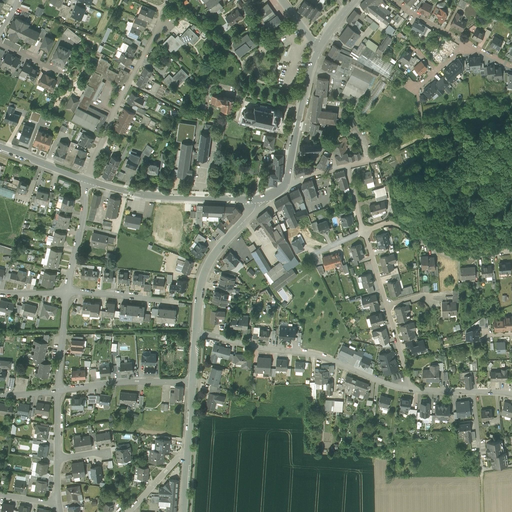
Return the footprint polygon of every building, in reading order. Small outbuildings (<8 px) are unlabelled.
[(206,0),(213,12),(222,6),(220,3),(218,0),(206,0)] [(309,4),(304,0),(298,10),(314,21),(322,10),(320,9),(315,5),(314,7),(310,3),(309,4)] [(323,3),(319,0),(315,5),(320,9),(322,6),(324,4),(323,3)] [(370,0),(364,0),(360,4),(366,11),(368,9),(373,4),(374,3),(370,0)] [(467,2),(463,0),(459,0),(457,5),(463,8),(467,2)] [(276,15),(267,2),(260,8),(263,11),(259,14),(265,22),(276,15)] [(424,2),(421,6),(420,5),(419,8),(418,9),(419,11),(427,15),(429,12),(431,9),(430,9),(430,8),(429,5),(424,2)] [(77,5),(74,11),(73,11),(71,15),(81,19),(83,14),(86,9),(82,7),(76,4),(76,5),(77,5)] [(89,7),(83,4),(82,7),(86,9),(90,10),(89,11),(102,17),(103,13),(89,7)] [(376,6),(373,4),(368,9),(376,16),(381,10),(377,7),(376,6)] [(380,4),(377,7),(381,10),(388,15),(390,11),(386,8),(383,6),(380,4)] [(38,6),(35,13),(41,16),(44,9),(38,6)] [(439,11),(441,8),(439,8),(436,6),(432,12),(436,14),(438,11),(439,11)] [(147,10),(141,8),(137,17),(147,21),(150,22),(155,11),(148,8),(147,10)] [(238,8),(234,11),(233,10),(231,11),(232,12),(225,17),(231,25),(243,16),(238,8)] [(446,16),(445,10),(441,8),(439,11),(438,11),(436,14),(437,15),(439,20),(442,22),(444,19),(446,18),(446,16)] [(360,14),(354,9),(346,20),(352,24),(356,19),(360,14)] [(27,12),(22,10),(19,16),(27,20),(30,13),(27,12)] [(381,10),(376,16),(387,23),(391,17),(388,15),(381,10)] [(457,12),(455,16),(450,25),(462,31),(466,22),(460,19),(462,15),(457,12)] [(402,17),(397,13),(393,19),(397,22),(402,17)] [(265,22),(264,23),(268,30),(277,23),(281,21),(277,14),(265,22)] [(137,17),(136,16),(133,23),(132,25),(141,29),(143,30),(144,30),(143,30),(147,21),(137,17)] [(29,24),(17,18),(15,21),(13,19),(11,23),(28,32),(30,28),(27,27),(29,24)] [(356,19),(352,24),(359,28),(362,24),(356,19)] [(378,25),(373,20),(371,23),(369,25),(375,30),(378,25)] [(425,25),(415,20),(411,27),(421,33),(425,25)] [(28,32),(11,23),(8,30),(11,31),(8,36),(9,36),(7,39),(15,42),(16,40),(19,35),(25,38),(28,32)] [(359,28),(352,24),(350,26),(359,33),(361,34),(361,35),(364,31),(359,28)] [(393,28),(389,24),(385,30),(387,32),(389,33),(393,28)] [(132,25),(128,34),(137,38),(141,29),(132,25)] [(350,26),(348,25),(338,37),(352,47),(361,34),(359,33),(350,26)] [(101,40),(104,41),(109,28),(106,26),(101,40)] [(35,30),(30,28),(28,32),(25,38),(27,39),(26,40),(29,42),(35,30)] [(81,39),(67,28),(63,33),(77,44),(81,39)] [(200,37),(189,28),(180,38),(186,44),(189,41),(193,44),(200,37)] [(484,33),(475,29),(471,37),(480,41),(483,35),(484,34),(484,33)] [(35,30),(29,42),(32,43),(33,42),(34,43),(38,36),(39,33),(35,30)] [(247,33),(232,43),(235,48),(234,48),(240,56),(251,48),(249,45),(253,42),(247,33)] [(172,34),(162,44),(171,52),(174,49),(176,51),(182,45),(175,38),(172,34)] [(387,34),(380,44),(379,43),(378,46),(376,49),(380,52),(381,53),(385,47),(392,38),(387,34)] [(186,44),(180,38),(177,35),(175,38),(182,45),(185,47),(187,45),(186,44)] [(46,36),(45,36),(44,39),(40,46),(49,50),(54,40),(46,36)] [(494,36),(489,45),(492,46),(492,45),(498,48),(499,46),(502,41),(494,36)] [(7,39),(5,37),(2,42),(19,50),(21,45),(15,42),(7,39)] [(374,43),(368,39),(364,43),(366,44),(370,48),(374,43)] [(362,42),(357,49),(354,47),(352,50),(359,54),(366,44),(364,43),(362,42)] [(136,49),(125,43),(121,51),(122,52),(132,57),(134,53),(136,49)] [(451,49),(446,43),(441,46),(442,47),(446,52),(447,52),(451,49)] [(352,57),(339,50),(340,48),(333,44),(328,53),(335,57),(342,60),(341,63),(348,67),(349,64),(352,57)] [(370,48),(366,44),(359,54),(356,59),(363,64),(364,64),(367,65),(379,71),(379,72),(387,76),(395,65),(382,56),(381,56),(379,54),(375,51),(370,48)] [(67,50),(58,45),(51,60),(61,64),(61,65),(62,66),(64,66),(65,64),(64,63),(69,54),(70,53),(71,52),(70,50),(69,49),(67,50)] [(32,54),(36,55),(39,56),(43,49),(36,46),(32,54)] [(446,52),(442,47),(437,50),(442,56),(446,52)] [(406,49),(399,58),(405,63),(410,55),(411,53),(406,49)] [(437,50),(436,49),(432,53),(438,60),(436,61),(438,63),(444,58),(442,56),(437,50)] [(132,57),(122,52),(120,57),(119,58),(121,60),(126,62),(130,64),(133,58),(132,57)] [(12,55),(7,53),(3,60),(1,65),(13,71),(14,70),(19,59),(15,57),(15,56),(12,55)] [(112,58),(120,63),(121,60),(119,58),(120,57),(115,54),(114,54),(112,58)] [(410,55),(405,63),(408,65),(409,63),(413,57),(410,55)] [(388,56),(387,58),(395,64),(397,61),(388,56)] [(363,64),(356,59),(352,57),(349,64),(354,66),(361,69),(363,64)] [(479,57),(476,57),(472,57),(468,58),(469,63),(469,68),(470,68),(480,67),(480,63),(479,57)] [(90,80),(88,84),(87,84),(83,93),(84,94),(78,107),(77,107),(75,112),(71,119),(99,132),(107,115),(89,106),(92,99),(102,81),(103,77),(114,82),(118,74),(108,68),(111,63),(107,62),(108,61),(101,58),(96,67),(97,67),(95,71),(94,71),(89,80),(90,80)] [(458,58),(453,63),(451,64),(451,65),(458,77),(461,74),(460,74),(463,72),(462,66),(462,63),(458,59),(458,58)] [(337,64),(325,59),(322,66),(331,70),(332,67),(335,69),(337,64)] [(427,67),(421,61),(414,68),(419,74),(427,67)] [(29,64),(25,62),(22,69),(20,74),(26,77),(31,67),(32,66),(28,64),(29,64)] [(349,64),(348,67),(341,63),(340,65),(338,70),(350,75),(354,66),(349,64)] [(379,71),(367,65),(364,71),(372,75),(376,77),(379,72),(379,71)] [(458,77),(451,65),(450,66),(450,65),(448,67),(443,72),(445,74),(451,81),(454,79),(455,80),(458,77)] [(361,69),(354,66),(350,75),(349,77),(342,92),(349,95),(350,93),(354,95),(357,90),(363,93),(372,75),(364,71),(361,69)] [(31,67),(26,77),(33,80),(36,75),(38,70),(31,67)] [(145,67),(136,84),(144,88),(148,79),(150,75),(152,71),(145,67)] [(123,69),(121,68),(118,74),(114,82),(117,84),(119,82),(123,84),(129,73),(123,69)] [(400,71),(397,68),(389,78),(393,81),(395,77),(399,72),(400,71)] [(172,78),(169,74),(166,77),(171,83),(174,80),(179,84),(188,75),(181,69),(172,78)] [(399,72),(395,77),(402,83),(406,78),(399,72)] [(47,76),(43,74),(41,78),(38,84),(45,87),(50,76),(48,75),(47,76)] [(451,81),(445,74),(443,76),(449,83),(451,81)] [(56,81),(51,78),(52,77),(50,76),(45,87),(50,89),(52,89),(56,82),(56,81)] [(449,83),(443,76),(438,81),(443,88),(449,83)] [(328,79),(317,78),(315,94),(322,95),(326,95),(328,79)] [(386,84),(379,79),(357,110),(365,115),(386,84)] [(105,83),(102,81),(92,99),(96,101),(98,96),(97,96),(99,93),(100,93),(105,83)] [(444,90),(435,81),(428,87),(426,87),(424,89),(424,90),(423,91),(429,97),(436,91),(439,94),(444,90)] [(161,85),(155,96),(160,98),(166,88),(161,85)] [(363,93),(357,90),(354,95),(361,98),(363,93)] [(139,96),(132,92),(127,101),(134,105),(135,103),(140,106),(141,106),(140,105),(143,100),(144,100),(139,97),(139,96)] [(71,96),(65,107),(73,111),(75,112),(77,107),(78,107),(84,94),(83,93),(82,94),(79,100),(71,96)] [(315,94),(313,94),(310,119),(319,120),(320,110),(320,108),(321,100),(322,95),(315,94)] [(233,98),(223,96),(223,98),(212,95),(210,102),(221,104),(220,108),(230,111),(233,98)] [(326,95),(322,95),(321,100),(326,100),(353,103),(354,100),(327,97),(327,95),(326,95)] [(16,105),(10,103),(7,111),(13,113),(16,105)] [(265,108),(264,106),(262,106),(260,107),(259,108),(255,107),(254,106),(254,107),(253,110),(251,110),(251,108),(250,109),(248,109),(248,108),(247,108),(247,109),(245,110),(244,110),(245,111),(244,113),(243,113),(243,114),(244,114),(245,116),(245,117),(242,116),(241,121),(251,123),(252,121),(256,122),(256,124),(257,124),(257,123),(261,124),(261,125),(262,124),(266,125),(266,126),(267,125),(272,126),(272,127),(274,128),(276,127),(277,124),(277,123),(278,124),(279,123),(277,123),(279,117),(280,117),(279,116),(280,112),(275,111),(275,112),(270,110),(270,109),(269,110),(265,109),(265,108)] [(134,114),(124,109),(121,113),(132,119),(134,114)] [(37,122),(40,113),(32,110),(28,119),(37,122)] [(336,112),(320,110),(319,120),(335,122),(336,112)] [(7,111),(4,120),(16,125),(19,116),(13,113),(7,111)] [(132,119),(121,113),(119,118),(129,124),(132,119)] [(129,124),(119,118),(116,123),(127,128),(129,124)] [(345,123),(348,129),(356,125),(353,119),(345,123)] [(195,124),(179,122),(176,141),(181,141),(192,143),(193,143),(195,124)] [(322,130),(318,128),(318,127),(318,126),(318,124),(312,122),(309,132),(321,135),(323,136),(326,137),(326,134),(326,129),(322,128),(322,130)] [(127,128),(116,123),(114,128),(124,133),(127,128)] [(197,155),(197,157),(207,159),(211,134),(210,134),(211,125),(205,124),(204,133),(201,132),(197,155)] [(34,129),(24,125),(19,141),(29,144),(34,129)] [(52,136),(38,131),(33,144),(34,144),(34,145),(34,146),(37,147),(38,146),(39,146),(42,147),(42,148),(42,149),(45,150),(46,149),(47,149),(52,136)] [(87,135),(83,133),(81,136),(81,137),(79,141),(87,146),(90,147),(92,143),(91,143),(94,139),(87,135)] [(275,136),(266,134),(263,144),(272,146),(275,136)] [(130,140),(120,159),(123,160),(133,141),(130,140)] [(70,145),(60,141),(57,149),(53,157),(63,161),(64,161),(67,152),(68,149),(73,151),(74,148),(76,143),(71,141),(70,145)] [(195,151),(193,149),(191,149),(192,143),(181,141),(180,148),(181,148),(180,150),(178,150),(177,156),(179,156),(177,174),(187,176),(187,175),(191,176),(192,168),(188,168),(190,154),(194,154),(195,151)] [(341,143),(331,147),(335,156),(347,153),(346,150),(347,149),(345,145),(347,144),(346,141),(341,143)] [(317,143),(313,143),(313,144),(311,144),(310,143),(310,144),(308,144),(307,143),(307,144),(304,145),(303,144),(303,145),(304,146),(304,151),(303,152),(304,152),(307,151),(307,152),(308,152),(308,151),(310,151),(310,152),(311,152),(311,151),(314,151),(314,152),(314,151),(316,151),(316,152),(317,152),(317,151),(319,151),(319,152),(320,151),(321,149),(322,149),(321,148),(321,146),(322,146),(322,145),(321,145),(319,144),(320,143),(319,143),(319,144),(317,144),(317,143)] [(147,145),(142,152),(148,156),(153,149),(147,145)] [(408,148),(388,158),(391,165),(411,154),(408,148)] [(87,153),(77,149),(75,155),(76,155),(73,164),(82,168),(82,167),(81,167),(87,153)] [(132,151),(129,157),(126,165),(135,169),(138,160),(140,156),(135,154),(136,152),(132,151)] [(347,155),(349,161),(361,158),(359,151),(353,152),(353,153),(347,155)] [(75,155),(67,152),(64,161),(73,164),(76,155),(75,155)] [(283,154),(274,153),(273,162),(276,163),(282,163),(283,154)] [(347,153),(335,156),(337,164),(349,161),(347,155),(347,153)] [(197,157),(197,155),(194,154),(190,154),(188,168),(192,168),(194,157),(197,157)] [(323,155),(320,162),(316,166),(316,167),(322,169),(325,168),(330,157),(327,156),(323,155)] [(120,160),(112,156),(108,163),(107,162),(105,167),(106,168),(102,175),(110,179),(120,160)] [(255,159),(250,158),(248,172),(257,173),(259,159),(255,159)] [(273,162),(265,160),(264,170),(268,170),(269,168),(276,168),(276,163),(273,162)] [(158,165),(148,163),(147,172),(157,174),(158,165)] [(275,172),(269,172),(269,173),(269,183),(276,184),(277,178),(281,179),(282,163),(276,163),(276,168),(275,172)] [(310,166),(303,168),(305,175),(313,172),(312,171),(310,166)] [(303,168),(300,169),(299,167),(294,169),(296,177),(302,176),(305,175),(303,168)] [(124,173),(118,170),(115,175),(122,179),(124,173)] [(372,170),(360,173),(363,183),(367,183),(374,181),(375,180),(372,170)] [(344,171),(334,173),(336,181),(339,180),(346,178),(344,171)] [(0,178),(0,193),(14,198),(16,191),(6,187),(1,186),(3,180),(0,178)] [(346,178),(339,180),(341,189),(349,188),(346,178)] [(25,182),(19,180),(19,181),(15,179),(15,180),(14,182),(13,182),(13,183),(18,185),(16,189),(17,189),(26,192),(29,184),(24,183),(25,182)] [(312,179),(302,183),(301,185),(301,186),(302,188),(303,191),(306,197),(309,196),(316,194),(312,179)] [(13,183),(8,181),(6,187),(16,191),(17,189),(16,189),(18,185),(13,183)] [(384,186),(373,189),(375,197),(386,194),(384,186)] [(297,187),(289,191),(293,201),(298,199),(302,197),(297,187)] [(43,191),(37,190),(36,196),(35,201),(40,202),(43,191)] [(48,193),(43,191),(40,202),(46,204),(48,197),(49,193),(48,193)] [(101,195),(93,193),(90,205),(91,205),(97,207),(98,207),(101,195)] [(286,194),(273,201),(279,210),(282,209),(291,203),(286,194)] [(74,199),(63,196),(62,202),(73,205),(74,199)] [(121,199),(110,197),(106,215),(117,217),(121,199)] [(308,215),(302,197),(298,199),(302,210),(295,212),(298,219),(308,215)] [(384,201),(369,205),(371,213),(386,209),(384,201)] [(73,205),(62,202),(60,208),(65,209),(72,210),(73,205)] [(291,203),(282,209),(290,228),(298,224),(293,213),(295,212),(291,203)] [(224,206),(203,205),(203,206),(202,214),(202,219),(218,220),(218,215),(223,215),(224,206)] [(235,206),(224,206),(223,215),(226,216),(229,218),(226,221),(223,224),(228,228),(233,222),(242,213),(236,207),(235,206)] [(266,209),(256,217),(257,218),(261,223),(259,225),(260,226),(262,224),(262,225),(267,222),(272,217),(266,209)] [(308,216),(298,219),(295,212),(293,213),(298,224),(300,229),(311,225),(311,223),(308,216)] [(64,215),(59,213),(59,214),(58,219),(69,222),(70,216),(64,215)] [(141,217),(135,216),(136,213),(132,213),(132,215),(126,214),(124,224),(139,227),(141,217)] [(346,215),(341,216),(341,217),(343,224),(353,222),(351,214),(346,215)] [(257,218),(250,224),(254,230),(260,226),(259,225),(261,223),(257,218)] [(69,222),(58,219),(56,224),(56,225),(61,226),(67,227),(69,222)] [(223,224),(220,221),(215,229),(219,232),(222,235),(228,228),(223,224)] [(316,221),(311,223),(311,225),(314,231),(319,228),(317,224),(316,221)] [(327,221),(317,224),(319,228),(320,230),(322,232),(329,229),(327,221)] [(267,222),(262,225),(262,224),(260,226),(254,230),(264,244),(271,239),(277,247),(286,240),(282,231),(280,225),(279,223),(272,228),(267,222)] [(287,242),(295,238),(302,235),(300,229),(298,224),(290,228),(287,229),(282,231),(286,240),(287,242)] [(60,232),(55,231),(53,236),(65,239),(66,233),(60,232)] [(108,236),(93,232),(92,237),(90,245),(106,249),(107,241),(108,236)] [(388,232),(376,235),(377,240),(378,240),(380,247),(379,247),(379,248),(387,245),(389,245),(389,244),(387,237),(389,236),(388,232)] [(198,233),(194,239),(198,241),(202,244),(206,238),(198,233)] [(65,239),(53,236),(53,237),(48,236),(47,241),(51,242),(57,243),(63,245),(65,239)] [(295,238),(287,242),(293,255),(302,252),(295,238)] [(286,240),(277,247),(279,250),(287,261),(294,255),(287,242),(286,240)] [(202,244),(198,241),(192,251),(195,253),(195,254),(198,256),(199,256),(200,256),(206,247),(202,244)] [(253,243),(248,247),(251,252),(257,249),(253,243)] [(393,243),(389,244),(389,245),(387,245),(389,252),(395,250),(393,243)] [(360,244),(350,247),(354,258),(356,258),(364,255),(360,244)] [(0,245),(0,252),(13,256),(15,250),(0,245)] [(55,249),(50,248),(49,254),(60,256),(62,251),(55,249)] [(270,268),(258,248),(257,249),(251,252),(264,273),(266,271),(270,268)] [(287,261),(279,250),(275,254),(280,261),(284,267),(296,258),(294,255),(287,261)] [(239,260),(230,251),(222,258),(229,264),(227,266),(230,269),(235,264),(239,260)] [(114,253),(106,252),(105,259),(113,260),(114,253)] [(339,252),(330,255),(334,266),(342,263),(340,259),(341,257),(341,255),(339,255),(339,252)] [(60,256),(49,254),(48,259),(59,262),(60,256)] [(394,254),(380,258),(384,271),(390,269),(393,269),(392,268),(390,261),(395,260),(394,254)] [(330,255),(322,257),(325,268),(334,266),(330,255)] [(194,261),(186,258),(185,261),(184,264),(180,262),(179,263),(178,262),(175,270),(181,272),(182,271),(190,273),(194,261)] [(296,258),(284,267),(288,271),(292,268),(299,263),(296,258)] [(59,262),(48,259),(46,265),(51,266),(58,267),(59,262)] [(243,264),(239,260),(235,264),(239,269),(243,264)] [(280,261),(270,268),(266,271),(274,281),(288,271),(284,267),(280,261)] [(510,262),(499,262),(499,272),(510,271),(510,262)] [(491,265),(481,266),(481,275),(491,275),(492,275),(491,265)] [(87,268),(82,268),(81,278),(89,279),(90,269),(87,268)] [(274,281),(271,283),(277,290),(297,275),(292,268),(288,271),(274,281)] [(98,270),(90,269),(89,279),(97,279),(97,276),(98,270)] [(26,272),(19,270),(18,275),(11,273),(9,280),(9,281),(24,284),(24,282),(26,275),(26,272)] [(113,271),(104,270),(103,280),(112,281),(112,277),(113,271)] [(274,281),(266,271),(264,273),(263,273),(270,284),(271,283),(274,281)] [(128,273),(119,272),(118,281),(126,282),(127,282),(127,278),(128,273)] [(399,272),(391,274),(393,281),(397,280),(401,279),(399,272)] [(145,274),(134,273),(133,283),(141,284),(142,280),(145,280),(145,278),(145,274)] [(370,273),(361,275),(358,277),(359,281),(361,281),(363,286),(366,286),(372,284),(373,283),(372,280),(371,276),(370,273)] [(229,276),(221,274),(220,280),(233,283),(235,277),(229,276)] [(164,279),(154,278),(153,287),(155,288),(159,289),(159,288),(163,288),(164,279)] [(186,280),(178,280),(177,285),(177,289),(186,290),(186,280)] [(233,283),(220,280),(219,285),(226,287),(232,288),(233,283)] [(393,281),(387,283),(391,294),(397,292),(400,292),(400,291),(397,280),(393,281)] [(372,284),(366,286),(368,293),(374,291),(372,284)] [(411,284),(402,287),(403,290),(400,291),(400,292),(397,292),(398,296),(413,292),(411,284)] [(266,288),(259,292),(261,297),(269,294),(266,288)] [(225,293),(214,290),(213,296),(227,299),(228,293),(225,293)] [(375,294),(362,298),(364,306),(369,304),(370,309),(379,307),(375,294)] [(227,299),(213,296),(212,301),(220,303),(226,304),(227,299)] [(14,303),(0,300),(0,314),(1,314),(2,314),(4,314),(5,314),(6,311),(11,313),(12,311),(13,307),(14,303)] [(452,301),(442,302),(443,319),(444,319),(443,319),(443,317),(448,317),(448,318),(450,317),(449,317),(449,312),(456,312),(455,302),(455,301),(452,301)] [(115,303),(106,302),(105,311),(105,315),(113,316),(114,310),(115,303)] [(57,307),(42,303),(39,316),(48,319),(49,314),(55,315),(57,307)] [(91,303),(83,303),(82,312),(90,312),(91,303)] [(99,304),(91,303),(90,312),(90,314),(98,315),(98,310),(99,304)] [(12,311),(20,313),(22,306),(17,304),(16,308),(13,307),(12,311)] [(36,306),(26,304),(23,314),(28,315),(27,318),(32,319),(33,316),(34,316),(36,306)] [(133,305),(126,305),(126,304),(123,304),(121,304),(120,310),(119,318),(120,318),(120,316),(126,317),(126,319),(131,319),(133,305)] [(403,306),(395,308),(398,321),(409,318),(408,314),(409,314),(408,313),(408,312),(410,311),(408,305),(408,304),(403,306)] [(142,306),(139,305),(139,306),(133,305),(131,319),(136,320),(136,318),(143,319),(142,320),(143,320),(144,313),(144,306),(142,306)] [(225,311),(219,311),(212,310),(210,322),(217,323),(217,316),(224,317),(224,318),(225,311)] [(381,313),(369,316),(372,325),(378,323),(383,322),(381,313)] [(239,318),(233,317),(232,327),(232,325),(242,326),(242,328),(243,328),(246,328),(247,328),(248,317),(239,316),(239,318)] [(504,319),(494,320),(494,322),(493,323),(493,325),(494,326),(495,331),(505,330),(505,329),(504,319)] [(414,322),(400,326),(404,339),(410,337),(415,336),(414,335),(413,330),(416,329),(414,322)] [(283,340),(286,340),(287,326),(280,326),(279,336),(283,336),(283,340)] [(296,327),(287,326),(286,340),(290,341),(291,337),(294,337),(296,327)] [(469,327),(465,331),(465,339),(479,339),(478,327),(469,327)] [(385,328),(372,332),(373,337),(378,336),(379,340),(380,343),(382,343),(388,341),(389,340),(387,333),(385,333),(384,329),(385,329),(385,328)] [(269,330),(259,329),(259,338),(268,338),(269,330)] [(44,338),(42,338),(41,341),(36,341),(35,347),(46,349),(48,339),(44,338)] [(413,346),(410,346),(411,349),(412,352),(414,351),(415,354),(423,351),(422,348),(425,347),(423,339),(417,341),(418,344),(413,346)] [(504,341),(495,341),(496,352),(505,352),(504,341)] [(230,349),(214,344),(211,354),(212,354),(210,360),(216,362),(218,354),(221,355),(221,357),(222,357),(227,358),(229,353),(230,349)] [(357,352),(342,345),(339,353),(346,357),(346,358),(350,360),(352,355),(355,356),(357,352)] [(46,349),(35,347),(34,354),(45,356),(46,349)] [(386,352),(380,354),(379,356),(384,373),(386,374),(389,373),(389,372),(398,369),(392,350),(386,352)] [(155,364),(156,364),(157,353),(150,353),(150,354),(143,354),(142,354),(142,364),(145,364),(145,366),(155,366),(155,364)] [(251,354),(235,353),(235,355),(234,363),(240,363),(240,367),(250,368),(251,354)] [(45,356),(34,354),(32,360),(40,362),(40,361),(43,362),(45,356)] [(371,359),(362,355),(358,363),(367,368),(371,359)] [(270,358),(258,357),(257,365),(256,371),(257,371),(269,372),(270,368),(270,358)] [(286,360),(276,359),(276,368),(275,371),(276,371),(276,370),(286,370),(287,368),(287,365),(286,365),(286,360)] [(4,361),(0,360),(0,371),(1,372),(1,371),(2,367),(10,368),(13,368),(14,363),(11,363),(4,362),(4,361)] [(51,364),(43,362),(40,361),(40,362),(38,368),(49,370),(51,364)] [(132,362),(120,363),(120,365),(121,373),(133,372),(132,362)] [(304,363),(295,362),(294,371),(296,371),(302,372),(303,372),(304,363)] [(429,368),(422,368),(422,382),(438,382),(438,370),(438,364),(429,365),(429,368)] [(109,366),(100,367),(100,366),(99,366),(100,375),(110,374),(110,375),(109,366)] [(145,366),(145,374),(155,374),(155,366),(145,366)] [(222,369),(211,366),(207,381),(212,382),(218,384),(218,383),(222,369)] [(328,369),(321,369),(321,376),(328,376),(328,371),(334,371),(334,367),(328,367),(328,369)] [(49,370),(38,368),(37,375),(48,378),(49,370)] [(85,369),(71,369),(71,379),(85,379),(85,369)] [(506,369),(501,369),(501,371),(490,371),(490,380),(506,380),(506,371),(506,369)] [(401,371),(393,374),(395,380),(403,377),(401,371)] [(469,371),(464,372),(459,372),(460,380),(464,379),(465,388),(473,387),(471,371),(469,371)] [(328,382),(328,376),(321,376),(321,383),(322,383),(326,383),(326,389),(326,394),(332,394),(332,382),(328,382)] [(347,387),(346,392),(351,394),(353,388),(355,388),(358,380),(351,377),(347,387)] [(368,384),(358,380),(355,388),(353,394),(363,398),(364,395),(366,391),(367,392),(369,386),(368,385),(368,384)] [(217,386),(211,385),(209,391),(215,393),(217,386)] [(183,387),(175,386),(175,393),(175,398),(182,398),(183,387)] [(129,393),(120,392),(119,402),(136,403),(136,394),(129,394),(129,393)] [(175,393),(170,392),(169,404),(174,405),(174,402),(182,403),(182,398),(175,398),(175,393)] [(218,395),(210,393),(208,399),(206,407),(214,409),(216,403),(216,400),(223,402),(225,397),(218,395)] [(110,395),(100,394),(100,396),(99,403),(103,404),(104,408),(108,408),(110,395)] [(390,399),(380,396),(378,404),(380,405),(378,410),(386,412),(388,407),(390,399)] [(83,397),(72,398),(72,409),(83,409),(83,397)] [(411,400),(400,398),(399,407),(400,407),(400,412),(408,413),(408,409),(409,409),(411,400)] [(324,400),(324,411),(333,411),(333,401),(324,400)] [(469,400),(455,401),(457,416),(470,415),(469,400)] [(343,401),(333,401),(333,411),(333,412),(342,412),(343,401)] [(49,405),(37,402),(36,408),(35,412),(43,413),(48,414),(49,405)] [(508,404),(504,402),(501,413),(507,415),(507,416),(511,417),(511,413),(511,405),(508,405),(508,404)] [(13,405),(0,403),(0,411),(3,412),(3,414),(11,415),(13,405)] [(29,405),(19,403),(17,413),(22,414),(21,418),(26,419),(29,405)] [(429,403),(420,403),(420,412),(420,415),(428,415),(429,415),(429,403)] [(441,405),(435,405),(435,415),(435,419),(448,420),(449,420),(449,414),(449,405),(444,405),(441,405)] [(491,410),(481,411),(482,421),(487,420),(487,419),(492,418),(491,410)] [(470,424),(458,425),(459,433),(464,433),(465,442),(472,441),(472,440),(471,432),(470,424)] [(48,427),(37,425),(36,430),(38,431),(37,438),(46,439),(48,427)] [(109,432),(96,434),(97,440),(97,444),(111,442),(109,432)] [(89,436),(80,438),(80,439),(74,440),(76,450),(91,447),(90,441),(90,436),(89,436)] [(164,440),(156,439),(155,443),(155,450),(164,451),(169,451),(170,440),(164,440)] [(491,442),(486,442),(486,443),(487,448),(486,449),(487,452),(488,452),(488,455),(490,455),(503,453),(501,440),(491,442)] [(45,445),(39,444),(33,443),(32,449),(38,450),(38,455),(41,456),(46,457),(48,446),(45,445)] [(118,449),(118,452),(116,452),(117,457),(116,457),(117,459),(118,464),(123,464),(122,463),(130,461),(129,453),(131,453),(130,447),(129,447),(118,449)] [(152,450),(150,450),(149,461),(163,462),(164,451),(155,450),(152,450)] [(490,455),(491,458),(490,458),(491,461),(492,468),(507,465),(505,453),(503,453),(490,455)] [(40,462),(37,462),(36,471),(46,473),(48,463),(40,462)] [(83,462),(71,464),(73,478),(75,477),(80,476),(85,476),(84,470),(83,464),(83,462)] [(91,468),(91,471),(92,478),(95,478),(95,481),(102,480),(102,479),(100,466),(91,468)] [(148,467),(138,467),(135,467),(135,474),(138,474),(137,478),(148,479),(148,468),(148,467)] [(21,480),(15,479),(14,489),(24,491),(25,483),(25,481),(21,480)] [(47,482),(36,481),(36,485),(35,491),(45,492),(47,482)] [(79,486),(66,488),(68,502),(74,501),(77,500),(76,494),(76,492),(80,491),(79,486)] [(177,487),(169,486),(169,488),(169,496),(169,497),(176,498),(177,487)] [(163,487),(159,487),(159,495),(169,496),(169,488),(163,487)] [(169,498),(164,497),(152,496),(151,503),(158,503),(158,506),(164,507),(164,502),(168,502),(169,498)] [(176,498),(169,497),(169,498),(168,502),(168,507),(167,511),(172,511),(175,511),(177,498),(176,498)] [(108,500),(107,503),(105,502),(103,511),(104,511),(111,511),(113,504),(110,503),(111,500),(108,500)]
